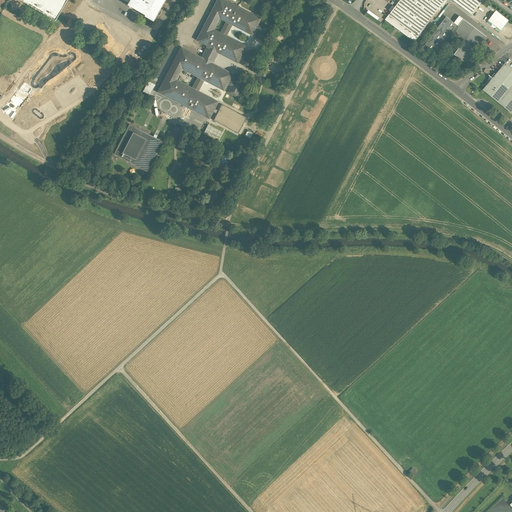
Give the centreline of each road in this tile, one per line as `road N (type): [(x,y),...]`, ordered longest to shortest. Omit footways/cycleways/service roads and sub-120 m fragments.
road 1 (track): [(221,272),(440,511)]
road 2 (track): [(228,223),(444,235),(511,260)]
road 3 (track): [(228,223),(338,4)]
road 4 (track): [(251,511),(118,367)]
road 5 (track): [(0,459),(19,458),(118,367)]
road 6 (track): [(118,367),(221,272)]
road 7 (unclassified): [(454,89),(353,14)]
